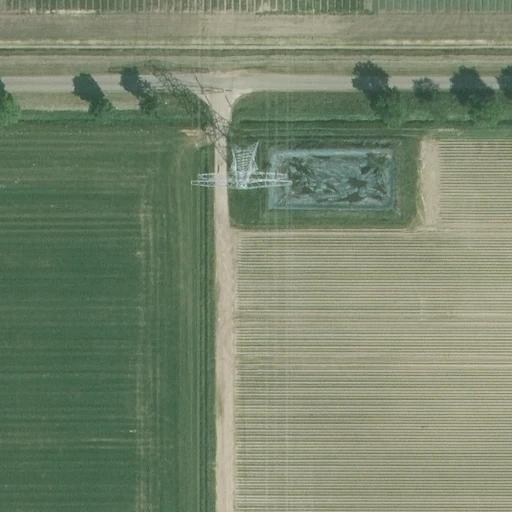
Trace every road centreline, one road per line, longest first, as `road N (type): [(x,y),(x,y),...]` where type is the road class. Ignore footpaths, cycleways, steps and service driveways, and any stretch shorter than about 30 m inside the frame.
road 1 (unclassified): [(0,83),(511,82)]
road 2 (unknown): [(212,83),(213,511)]
